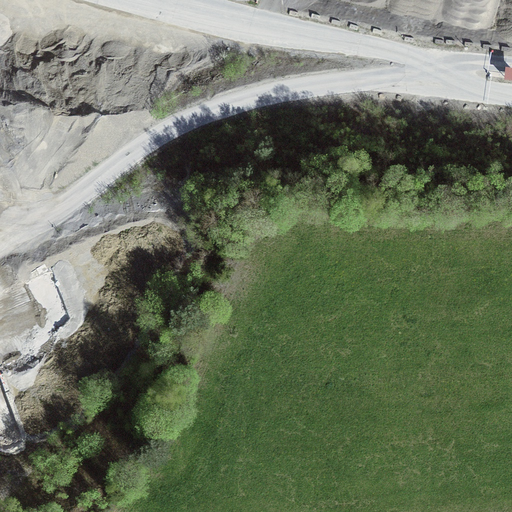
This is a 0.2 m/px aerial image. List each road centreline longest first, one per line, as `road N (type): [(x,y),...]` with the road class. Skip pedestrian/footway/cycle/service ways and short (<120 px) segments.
road 1 (unknown): [(443,63),(250,106),(166,140),(97,173),(0,256)]
road 2 (unknown): [(196,0),(443,63)]
